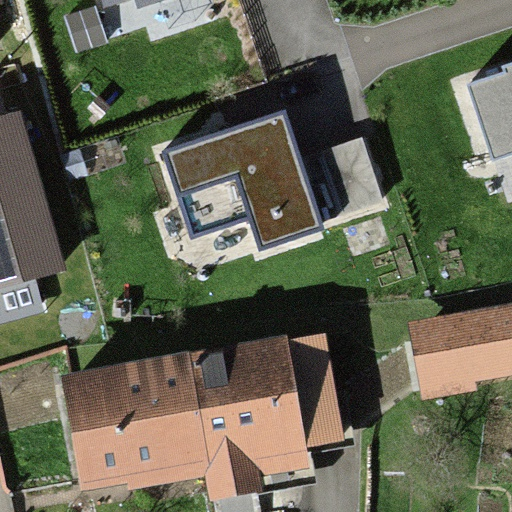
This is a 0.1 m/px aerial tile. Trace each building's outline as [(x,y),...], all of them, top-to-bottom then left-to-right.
[(100,0),(103,8),(127,0),(134,0),(137,8),(162,0),(100,0)] [(511,66),(465,82),(491,163),(511,156),(511,66)] [(21,108),(0,114),(0,323),(45,311),(36,277),(66,269),(21,108)] [(322,227),(283,112),(160,153),(189,238),(251,217),(260,247),(322,227)] [(511,300),(407,320),(423,402),(480,391),(478,381),(511,374),(511,300)] [(324,326),(58,374),(79,492),(128,484),(129,490),(206,476),(210,499),(260,490),(257,473),(313,463),(310,448),(345,442),(324,326)]
